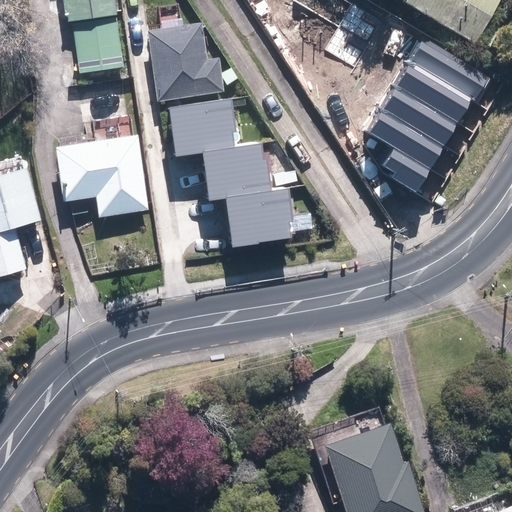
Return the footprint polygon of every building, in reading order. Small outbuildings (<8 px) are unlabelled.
[(70,19),(78,72),(121,66),(111,0),(59,0),(63,20),(70,19)] [(399,0),(471,42),(495,0),(399,0)] [(201,23),(148,31),(158,102),(224,92),(219,58),(206,60),(201,23)] [(426,43),(411,67),(471,105),(472,105),(487,81),(426,43)] [(398,90),(458,127),(471,105),(411,67),(398,90)] [(398,90),(384,112),(444,149),(458,127),(398,90)] [(204,151),(235,147),(229,100),(170,108),(176,155),(204,151)] [(384,112),(371,132),(396,148),(431,169),(444,149),(384,112)] [(97,197),(100,217),(146,211),(136,137),(57,147),(65,201),(97,197)] [(228,197),(272,191),(265,143),(235,147),(204,151),(210,199),(228,197)] [(417,191),(431,169),(396,148),(382,170),(417,191)] [(27,169),(0,176),(0,276),(26,269),(15,227),(41,220),(27,169)] [(272,191),(228,197),(235,247),(296,238),(289,189),(272,191)] [(389,426),(326,446),(346,511),(423,511),(408,462),(401,464),(389,426)] [(165,479),(174,503),(189,498),(180,474),(165,479)] [(511,511),(511,497),(472,511),(511,511)]
